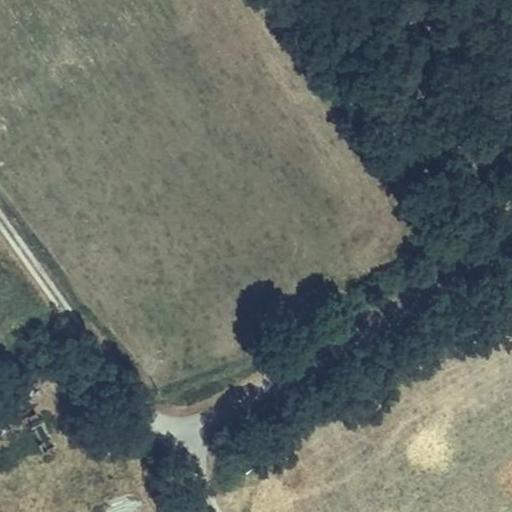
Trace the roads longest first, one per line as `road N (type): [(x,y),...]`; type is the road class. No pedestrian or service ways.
road 1 (track): [(207,511),(171,441),(511,242)]
road 2 (track): [(171,441),(0,211)]
